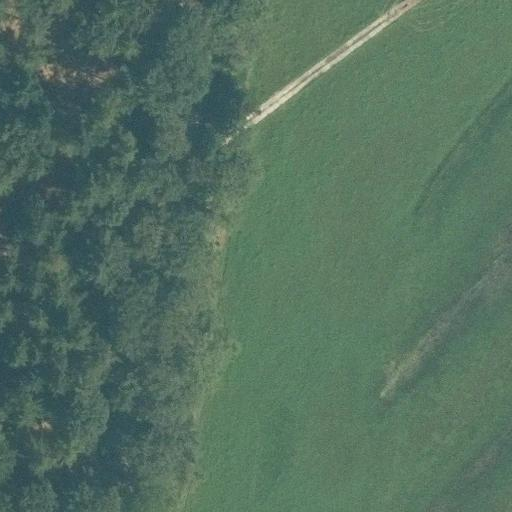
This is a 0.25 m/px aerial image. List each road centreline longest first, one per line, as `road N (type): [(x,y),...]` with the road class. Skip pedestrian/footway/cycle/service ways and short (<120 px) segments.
road 1 (unclassified): [(121,511),(211,0)]
road 2 (track): [(178,170),(411,0)]
